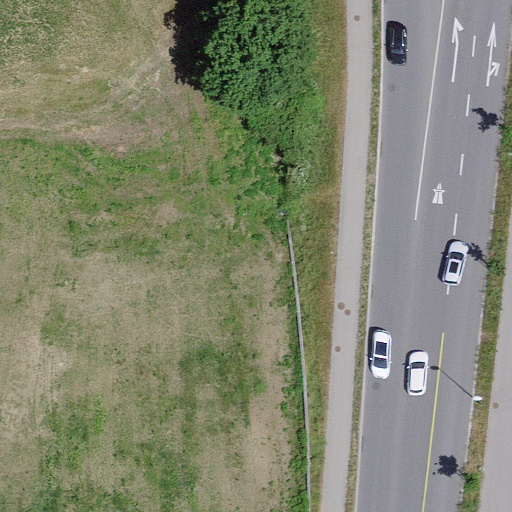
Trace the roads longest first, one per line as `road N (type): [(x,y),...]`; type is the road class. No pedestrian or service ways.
road 1 (tertiary): [(432,85),(402,511)]
road 2 (unknown): [(0,288),(233,351)]
